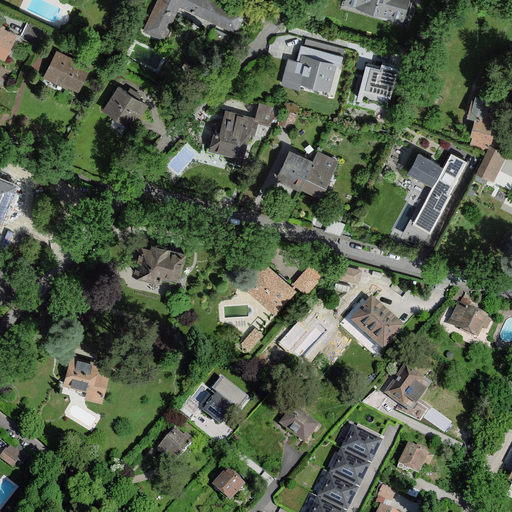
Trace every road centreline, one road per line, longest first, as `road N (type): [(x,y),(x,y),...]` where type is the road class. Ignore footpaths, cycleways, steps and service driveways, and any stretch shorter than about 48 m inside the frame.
road 1 (residential): [(511,291),(130,188)]
road 2 (residential): [(130,188),(296,0)]
road 3 (residential): [(130,188),(0,336)]
road 4 (residential): [(0,422),(121,511)]
